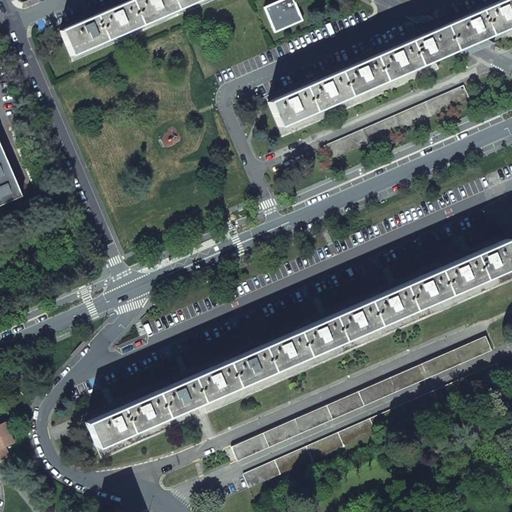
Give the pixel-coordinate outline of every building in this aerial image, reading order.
[(130,0),(59,31),(70,56),(199,0),(130,0)] [(199,0),(70,56),(72,60),(210,0),(199,0)] [(292,0),(280,0),(263,8),(274,33),(302,21),(292,0)] [(511,0),(501,0),(450,23),(482,39),(511,25),(511,0)] [(482,39),(450,23),(439,17),(413,28),(424,34),(456,50),(467,56),(492,45),(482,39)] [(511,25),(482,39),(492,45),(511,35),(511,25)] [(424,34),(267,102),(277,127),(433,60),(456,50),(424,34)] [(433,60),(277,127),(281,136),(437,69),(433,60)] [(463,87),(323,147),(329,161),(469,100),(463,87)] [(0,205),(21,196),(0,147),(0,205)] [(511,266),(511,253),(506,239),(84,422),(95,447),(186,408),(200,401),(511,266)] [(511,266),(200,401),(205,412),(511,279),(511,266)] [(236,460),(490,350),(484,336),(230,447),(236,460)] [(248,488),(502,378),(497,364),(242,475),(248,488)] [(186,408),(95,447),(100,458),(191,419),(186,408)] [(4,423),(0,424),(0,461),(9,458),(4,448),(13,444),(4,423)]
